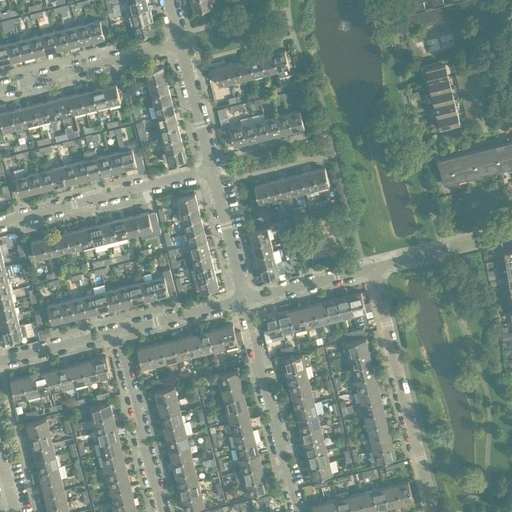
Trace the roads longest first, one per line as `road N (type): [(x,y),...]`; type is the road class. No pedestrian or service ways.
road 1 (residential): [(433,511),(371,268)]
road 2 (residential): [(298,511),(244,299)]
road 3 (residential): [(0,223),(212,169)]
road 4 (residential): [(162,511),(116,331)]
road 5 (residential): [(0,88),(180,43)]
road 6 (residential): [(371,268),(511,233)]
road 7 (residential): [(244,299),(212,169)]
road 8 (residential): [(116,331),(244,299)]
road 9 (residential): [(244,299),(371,268)]
road 10 (residential): [(212,169),(180,43)]
